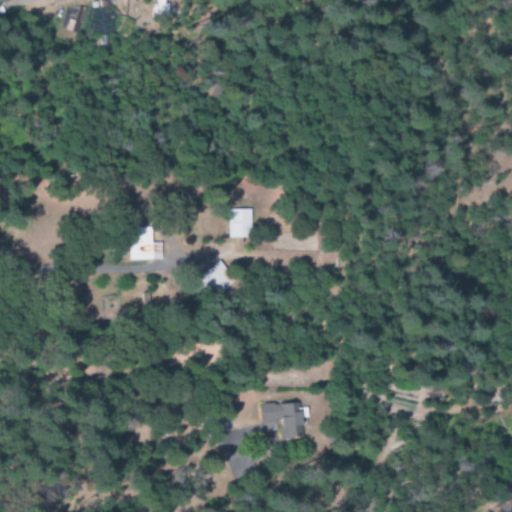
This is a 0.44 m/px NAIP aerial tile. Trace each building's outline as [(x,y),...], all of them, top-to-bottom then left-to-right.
[(166,15),(165,0),(154,0),(155,15),(166,15)] [(226,238),(248,238),(248,209),(225,210),(226,238)] [(149,228),(125,229),(126,261),(160,260),(159,243),(149,243),(149,228)] [(193,279),(208,299),(231,281),(216,262),(193,279)] [(259,424),(276,423),(277,439),(300,438),(298,403),(258,405),(259,424)]
